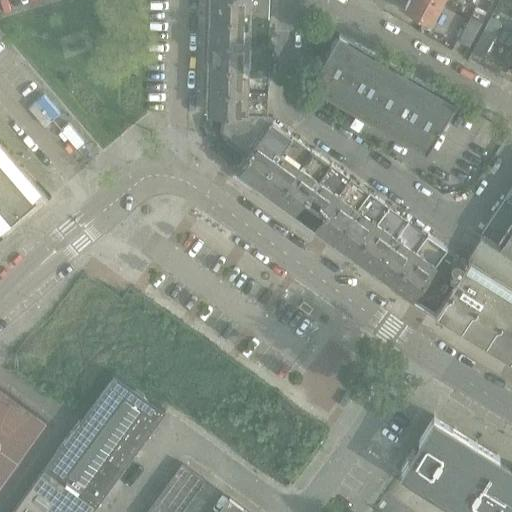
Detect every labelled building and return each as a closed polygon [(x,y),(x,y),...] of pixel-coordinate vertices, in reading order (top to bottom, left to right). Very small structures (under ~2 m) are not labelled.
[(210,0),(210,14),(270,16),(270,0),(210,0)] [(432,23),(443,1),(440,0),(409,0),(404,9),(432,23)] [(475,6),(471,15),(481,21),(486,11),(475,6)] [(270,16),(210,14),(210,38),(269,40),(270,16)] [(481,21),(471,15),(459,39),(469,44),(481,21)] [(494,35),(483,30),(472,52),(482,58),(494,35)] [(455,100),(339,33),(310,83),(426,150),(455,100)] [(269,40),(210,38),(209,62),(269,63),(269,40)] [(269,63),(209,62),(208,86),(268,88),(269,63)] [(268,88),(208,86),(207,112),(221,112),(221,111),(268,112),(268,88)] [(268,112),(221,111),(221,112),(221,130),(221,131),(221,132),(222,133),(224,137),(225,138),(226,139),(247,154),(272,120),(267,117),(268,112)] [(272,120),(247,154),(237,169),(256,183),(291,134),(272,120)] [(291,134),(256,183),(275,197),(311,148),(291,134)] [(311,148),(275,197),(295,211),(330,162),(311,148)] [(0,153),(0,176),(11,167),(0,153)] [(350,177),(330,162),(295,211),(314,225),(350,177)] [(11,167),(0,176),(0,215),(6,223),(37,196),(11,167)] [(350,177),(314,225),(334,239),(369,191),(350,177)] [(511,251),(511,190),(485,232),(486,233),(484,235),(511,251)] [(369,191),(334,239),(353,253),(388,205),(369,191)] [(388,205),(353,253),(373,268),(408,219),(388,205)] [(408,219),(373,268),(392,282),(427,233),(408,219)] [(427,233),(392,282),(412,296),(426,277),(444,288),(463,259),(427,233)] [(511,251),(484,235),(465,261),(511,289),(511,251)] [(511,289),(465,261),(463,259),(444,288),(426,277),(412,296),(511,358),(511,289)] [(80,419),(12,511),(91,511),(95,507),(95,506),(165,410),(158,405),(114,373),(80,419)] [(428,422),(393,479),(445,511),(511,511),(511,475),(510,474),(507,478),(491,468),(494,464),(428,422)] [(181,463),(173,473),(196,490),(204,479),(181,463)] [(196,490),(173,473),(166,483),(189,500),(196,490)] [(189,500),(166,483),(159,494),(182,510),(189,500)] [(145,511),(180,511),(182,510),(159,494),(145,511)] [(252,511),(229,495),(216,511),(252,511)]
